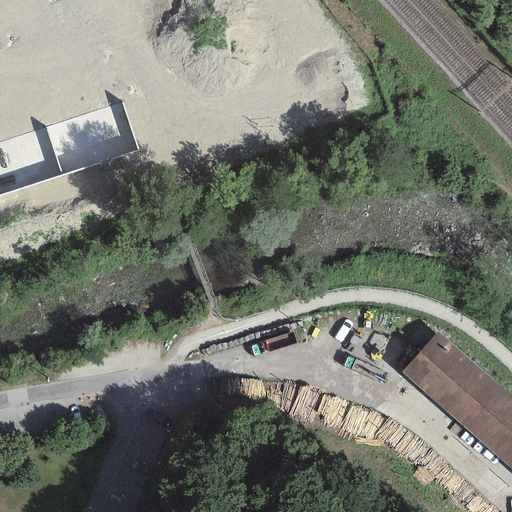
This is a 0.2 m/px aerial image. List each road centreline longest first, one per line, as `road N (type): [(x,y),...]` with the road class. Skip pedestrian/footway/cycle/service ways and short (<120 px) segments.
road 1 (unclassified): [(143,367),(90,511)]
road 2 (unclassified): [(143,367),(0,404)]
